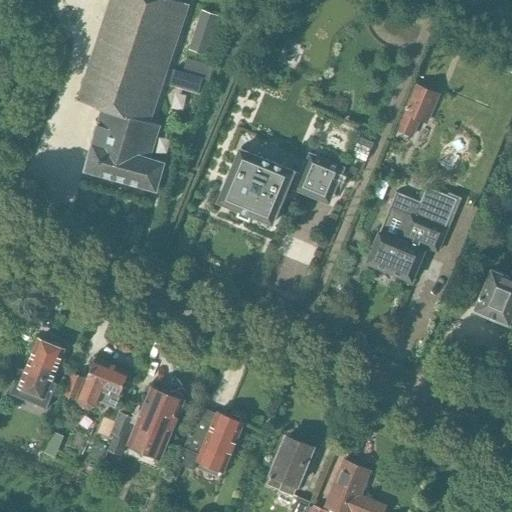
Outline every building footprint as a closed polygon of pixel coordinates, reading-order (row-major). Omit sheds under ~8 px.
[(156,190),(163,163),(150,158),(160,125),(149,122),(188,3),(178,0),(110,0),(78,99),(102,107),(97,123),(85,170),(156,190)] [(206,55),(219,15),(201,9),(188,49),(206,55)] [(186,58),(182,72),(203,78),(209,80),(213,66),(186,58)] [(401,112),(394,129),(413,137),(420,120),(427,123),(439,93),(413,83),(401,112)] [(359,137),(357,143),(370,148),(372,142),(359,137)] [(395,142),(387,160),(398,164),(406,146),(395,142)] [(222,190),(218,201),(272,223),(295,170),(240,147),(227,180),(224,179),(220,189),(222,190)] [(310,151),(295,189),(329,204),(345,166),(310,151)] [(377,178),(370,194),(380,198),(387,182),(377,178)] [(380,234),(367,265),(408,281),(420,251),(418,250),(420,246),(433,252),(438,254),(449,228),(445,226),(444,226),(455,201),(427,189),(416,214),(410,212),(392,204),(380,234)] [(511,270),(510,275),(491,267),(474,309),(510,324),(511,319),(511,270)] [(50,342),(38,338),(25,370),(18,367),(9,394),(46,409),(57,383),(52,382),(65,348),(63,347),(61,343),(54,341),(50,342)] [(114,407),(118,398),(129,371),(95,357),(84,383),(78,398),(81,405),(89,408),(96,406),(98,400),(103,402),(114,407)] [(74,400),(85,377),(73,372),(62,394),(74,400)] [(170,394),(153,387),(128,445),(160,458),(180,412),(182,413),(185,412),(188,406),(187,402),(184,401),(185,400),(183,399),(184,397),(182,393),(175,390),(171,391),(170,394)] [(217,414),(201,407),(178,463),(193,469),(197,461),(201,463),(198,468),(217,476),(219,470),(224,472),(244,422),(242,421),(240,417),(233,414),(229,416),(218,411),(217,414)] [(113,433),(122,412),(119,410),(114,421),(104,417),(98,432),(109,437),(111,433),(113,433)] [(122,412),(113,433),(114,434),(107,450),(121,455),(136,418),(122,412)] [(270,476),(267,484),(280,489),(279,490),(293,495),(296,487),(302,473),(308,476),(319,448),(295,438),(295,437),(287,433),(286,435),(284,434),(267,475),(270,476)] [(45,446),(42,452),(54,457),(59,447),(55,445),(47,441),(45,446)] [(382,511),(386,506),(360,495),(370,471),(344,460),(326,506),(340,511),(382,511)] [(306,511),(309,505),(311,501),(298,496),(290,511),(306,511)]
